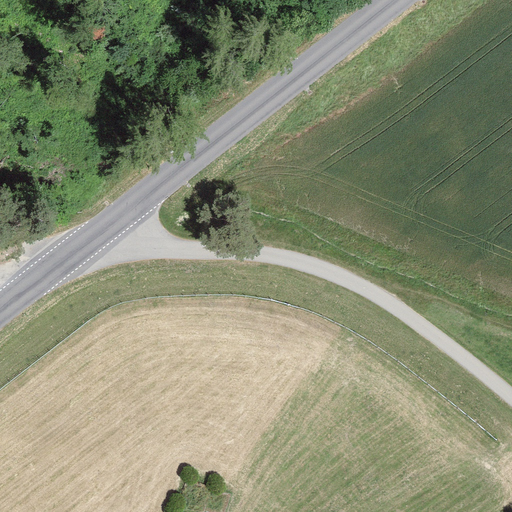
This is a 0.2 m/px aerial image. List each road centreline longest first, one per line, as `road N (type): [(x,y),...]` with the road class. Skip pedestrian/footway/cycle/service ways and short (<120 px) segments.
road 1 (unclassified): [(85,242),(281,255),(430,332),(511,397)]
road 2 (tertiary): [(394,0),(85,242)]
